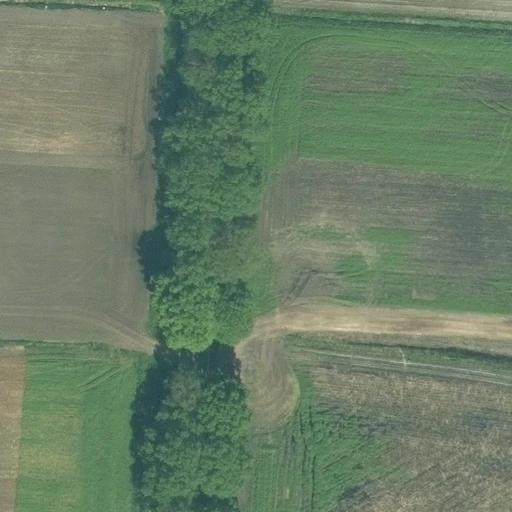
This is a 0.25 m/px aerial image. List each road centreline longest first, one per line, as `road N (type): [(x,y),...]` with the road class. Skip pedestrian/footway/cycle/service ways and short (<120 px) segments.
road 1 (unclassified): [(191,511),(220,0)]
road 2 (track): [(131,330),(200,354),(251,337),(258,320),(511,332)]
